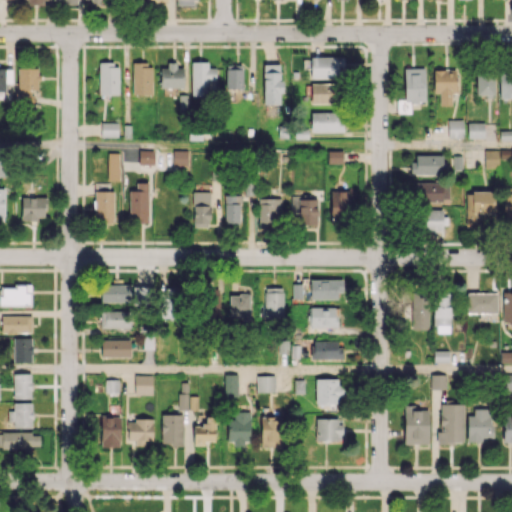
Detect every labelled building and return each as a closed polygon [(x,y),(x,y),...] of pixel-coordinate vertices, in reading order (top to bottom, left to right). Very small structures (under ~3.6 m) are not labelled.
[(343,56),(309,57),(310,78),(344,77),(343,56)] [(132,95),(151,94),(151,61),(132,62),(132,95)] [(191,61),(190,96),(208,96),(208,80),(216,80),(216,68),(208,68),(208,61),(191,61)] [(118,95),(119,63),(99,63),(98,94),(118,95)] [(160,88),(183,88),(184,65),(160,64),(160,88)] [(225,88),(242,88),(243,65),(226,64),(225,88)] [(281,64),(263,64),(262,103),(281,103),(281,64)] [(0,67),(0,98),(4,98),(4,83),(12,83),(12,68),(0,67)] [(17,103),(33,103),(33,90),(38,90),(37,68),(17,68),(17,103)] [(404,102),(410,102),(411,108),(418,108),(418,101),(424,101),(424,68),(403,68),(404,102)] [(433,93),(438,92),(438,104),(450,103),(450,92),(456,92),(455,69),(432,70),(433,93)] [(498,99),(509,99),(510,70),(499,70),(498,99)] [(475,95),(493,95),(493,72),(475,72),(475,95)] [(310,103),(339,103),(338,83),(310,84),(310,103)] [(310,112),(310,132),(342,132),(342,111),(310,112)] [(463,119),(447,120),(448,138),(463,138),(463,119)] [(117,123),(100,122),(100,136),(117,137),(117,123)] [(467,138),(483,139),(484,122),(467,122),(467,138)] [(308,138),(308,128),(294,128),(294,138),(308,138)] [(511,130),(499,131),(499,140),(511,139),(511,130)] [(138,164),(153,165),(154,150),(138,149),(138,164)] [(172,164),(187,165),(188,150),(172,149),(172,164)] [(484,168),(498,168),(498,149),(484,149),(484,168)] [(327,163),(342,163),(342,150),(327,150),(327,163)] [(107,180),(119,180),(119,153),(107,153),(107,180)] [(411,175),(443,175),(444,155),(411,154),(411,175)] [(147,223),(148,182),(136,182),(136,190),(128,190),(128,222),(147,223)] [(415,182),(415,201),(448,202),(449,182),(415,182)] [(350,219),(349,190),(329,191),(331,220),(350,219)] [(113,191),(94,191),(94,223),(113,222),(113,191)] [(490,191),(465,191),(465,227),(478,226),(478,214),(490,213),(490,191)] [(209,192),(193,192),(192,223),(209,223),(209,192)] [(224,228),(239,228),(240,195),(224,195),(224,228)] [(46,197),(21,196),(21,219),(45,220),(46,197)] [(279,198),(258,198),(258,227),(279,227),(279,198)] [(291,212),(298,212),(298,224),(318,224),(317,198),(291,198),(291,212)] [(444,230),(445,209),(413,209),(413,230),(444,230)] [(310,299),(340,299),(340,279),(310,279),(310,299)] [(292,298),(301,298),(301,283),(292,283),(292,298)] [(31,285),(15,284),(15,287),(0,286),(0,304),(30,305),(31,285)] [(130,284),(100,284),(100,302),(130,302),(130,284)] [(133,301),(153,300),(153,286),(132,286),(133,301)] [(159,317),(178,317),(179,288),(160,287),(159,317)] [(283,287),(264,287),(263,303),(258,303),(258,317),(282,317),(283,287)] [(199,316),(217,316),(219,289),(201,289),(199,316)] [(511,320),(511,292),(501,291),(501,320),(511,320)] [(427,329),(428,292),(411,292),(410,329),(427,329)] [(497,321),(496,292),(465,293),(466,313),(478,313),(478,321),(497,321)] [(229,294),(229,316),(250,315),(249,293),(229,294)] [(450,297),(434,296),(433,332),(449,332),(450,297)] [(338,327),(337,307),(309,307),(309,327),(338,327)] [(129,310),(100,311),(100,328),(129,328),(129,310)] [(31,333),(31,315),(0,315),(1,333),(31,333)] [(13,362),(32,362),(32,337),(13,337),(13,362)] [(100,357),(130,357),(130,340),(101,339),(100,357)] [(340,341),(311,341),(311,359),(340,358),(340,341)] [(433,362),(448,362),(448,350),(433,350),(433,362)] [(511,362),(511,351),(499,351),(499,362),(511,362)] [(31,373),(13,373),(13,398),(31,398),(31,373)] [(152,375),(134,374),(133,394),(152,395),(152,375)] [(238,396),(237,374),(223,374),(224,396),(238,396)] [(275,391),(274,375),(256,375),(256,392),(275,391)] [(446,375),(430,375),(430,388),(446,389),(446,375)] [(315,403),(339,403),(339,378),(315,378),(315,403)] [(105,392),(119,392),(119,379),(105,379),(105,392)] [(303,379),(294,379),(294,393),(303,393),(303,379)] [(179,409),(188,409),(187,382),(178,382),(179,409)] [(10,427),(32,427),(32,402),(13,402),(13,410),(10,410),(10,427)] [(463,404),(440,403),(440,431),(436,431),(436,442),(463,443),(463,404)] [(403,444),(428,443),(427,409),(414,410),(414,405),(403,405),(403,444)] [(492,437),(493,408),(473,407),(473,415),(467,415),(466,441),(482,441),(482,437),(492,437)] [(261,447),(281,447),(281,415),(272,415),(272,408),(260,408),(261,447)] [(181,414),(161,414),(161,444),(182,444),(181,414)] [(250,414),(227,414),(227,445),(249,446),(250,414)] [(119,447),(120,416),(100,415),(100,446),(119,447)] [(214,443),(215,416),(203,416),(203,425),(193,425),(192,443),(214,443)] [(511,442),(511,416),(502,416),(502,442),(511,442)] [(314,440),(341,441),(342,418),(315,418),(314,440)] [(152,440),(152,419),(127,419),(127,440),(135,441),(135,445),(144,446),(144,440),(152,440)] [(1,432),(1,448),(39,448),(39,432),(1,432)]
